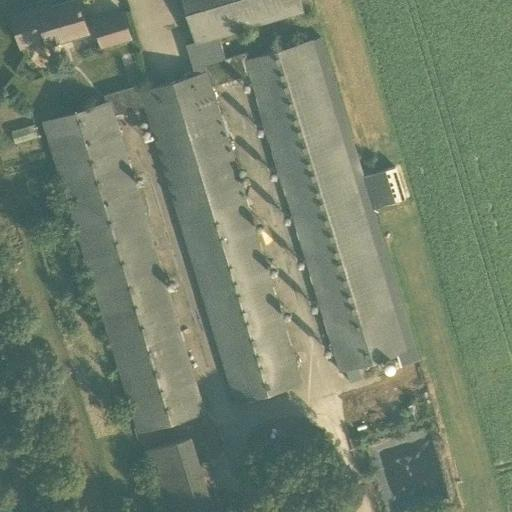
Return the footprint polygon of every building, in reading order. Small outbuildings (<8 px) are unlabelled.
[(89,33),(78,0),(74,0),(39,11),(38,7),(12,15),(21,48),(47,40),(48,45),(89,33)] [(226,58),(220,35),(303,10),(300,0),(183,0),(197,40),(187,43),(197,75),(145,91),(143,84),(105,96),(107,103),(45,121),(139,434),(205,415),(114,115),(146,105),(236,405),(303,385),(212,86),(253,73),(343,371),(408,352),(313,39),(249,58),(247,51),(226,58)] [(103,45),(132,36),(125,13),(96,22),(103,45)] [(375,208),(395,202),(405,199),(396,167),(386,170),(366,175),(364,176),(374,208),(375,208)] [(344,371),(348,384),(360,380),(356,367),(344,371)] [(162,511),(213,511),(191,437),(145,451),(162,511)]
